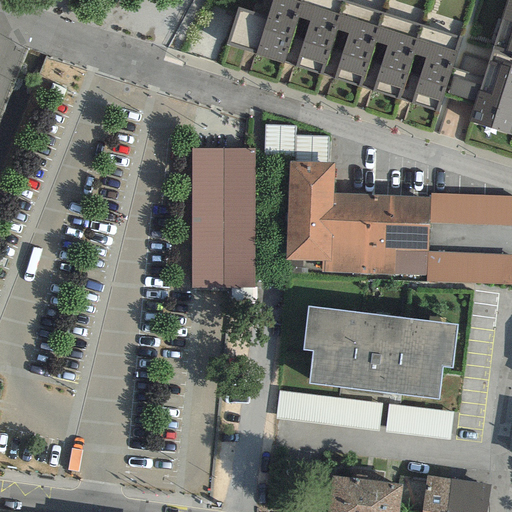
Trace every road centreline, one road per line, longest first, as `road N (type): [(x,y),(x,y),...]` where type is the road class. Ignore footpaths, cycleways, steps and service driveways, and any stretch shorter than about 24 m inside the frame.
road 1 (residential): [(511,182),(128,60)]
road 2 (residential): [(0,10),(128,60)]
